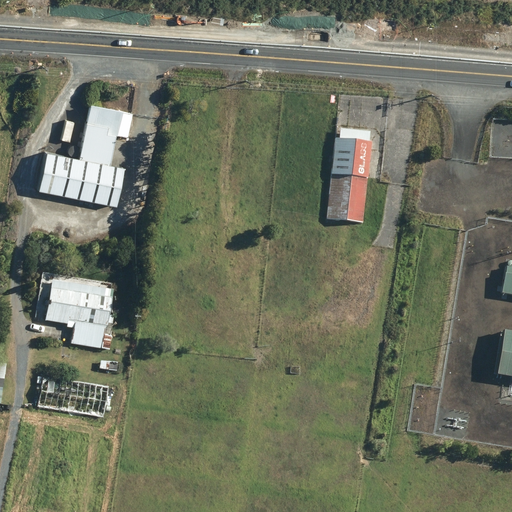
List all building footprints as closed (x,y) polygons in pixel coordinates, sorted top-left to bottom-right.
[(50,147),(41,188),(119,204),(127,164),(113,162),(119,134),(130,136),(135,110),(93,102),(82,153),(50,147)] [(365,143),(366,134),(336,131),(335,140),(331,139),(324,221),(340,224),(361,224),(370,143),(365,143)] [(107,211),(67,203),(65,211),(105,220),(107,211)] [(511,269),(500,268),(496,295),(511,297),(511,269)] [(113,282),(45,272),(38,318),(76,324),(73,343),(112,349),(114,335),(113,335),(116,314),(119,314),(120,313),(121,312),(122,311),(123,310),(123,308),(123,306),(123,305),(122,303),(120,302),(118,302),(115,302),(115,295),(116,288),(113,288),(113,282)] [(511,333),(498,331),(491,379),(511,381),(511,333)] [(102,360),(101,367),(118,370),(119,362),(102,360)] [(0,401),(3,402),(8,362),(0,361),(0,401)] [(44,374),(38,406),(104,418),(110,386),(44,374)]
